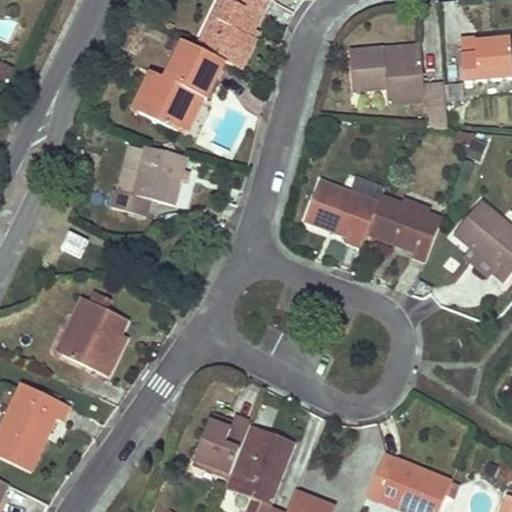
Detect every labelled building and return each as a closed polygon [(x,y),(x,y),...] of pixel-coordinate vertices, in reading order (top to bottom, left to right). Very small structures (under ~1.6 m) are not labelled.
[(251,38),(269,0),(267,0),(242,0),(240,7),(225,0),(222,0),(198,51),(225,63),(242,71),(256,40),(251,38)] [(511,81),(511,51),(511,41),(493,42),(479,43),(479,39),(461,40),(465,85),(511,81)] [(170,130),(189,93),(202,99),(207,101),(225,63),(198,51),(183,44),(166,80),(158,76),(139,115),(170,130)] [(421,53),(421,47),(384,50),(385,59),(391,59),(391,55),(421,53)] [(424,87),(421,53),(391,55),(391,59),(385,59),(384,50),(350,53),(353,92),(387,90),(393,89),(394,105),(426,102),(428,129),(448,131),(444,85),(424,87)] [(458,80),(457,66),(449,67),(450,80),(458,80)] [(0,85),(4,87),(12,71),(5,68),(0,79),(0,85)] [(139,115),(158,76),(151,74),(133,112),(139,115)] [(463,102),(462,86),(449,87),(450,103),(463,102)] [(184,137),(202,99),(189,93),(170,130),(184,137)] [(470,146),(473,135),(460,134),(458,143),(470,146)] [(480,162),(486,145),(473,141),(467,157),(480,162)] [(176,208),(188,160),(146,148),(144,157),(133,197),(120,193),(116,192),(112,209),(147,218),(151,201),(176,208)] [(133,197),(144,157),(131,153),(120,193),(133,197)] [(382,197),(385,188),(356,177),(350,194),(379,205),(382,197)] [(367,236),(379,205),(350,194),(320,183),(305,223),(348,239),(346,245),(361,251),(367,236)] [(426,265),(442,221),(429,215),(402,205),(382,197),(379,205),(367,236),(415,254),(412,260),(426,265)] [(430,211),(404,201),(402,205),(429,215),(430,211)] [(511,276),(511,228),(482,203),(454,236),(472,251),(496,271),(492,276),(504,286),(511,276)] [(80,259),(88,242),(69,233),(61,250),(80,259)] [(496,271),(472,251),(465,260),(489,280),(492,276),(496,271)] [(110,360),(121,336),(128,322),(107,311),(112,301),(94,293),(89,303),(63,357),(108,379),(115,363),(110,360)] [(63,357),(89,303),(83,300),(57,354),(63,357)] [(115,363),(127,339),(121,336),(110,360),(115,363)] [(0,458),(30,474),(56,420),(62,423),(70,408),(22,385),(0,429),(0,458)] [(233,424),(213,417),(210,423),(230,431),(233,424)] [(231,476),(252,424),(236,418),(233,424),(230,431),(210,423),(195,462),(231,476)] [(234,494),(259,430),(252,427),(227,491),(234,494)] [(270,511),(272,509),(297,445),(259,430),(234,494),(253,501),(248,511),(270,511)] [(440,511),(446,498),(452,483),(423,471),(421,476),(394,465),(396,461),(385,457),(368,498),(399,511),(402,511),(440,511)] [(423,471),(396,461),(394,465),(421,476),(423,471)] [(231,476),(195,462),(193,466),(230,480),(231,476)] [(452,500),(458,485),(452,483),(446,498),(452,500)] [(332,511),(333,510),(295,495),(288,511),(332,511)] [(511,511),(511,498),(509,497),(502,511),(511,511)]
